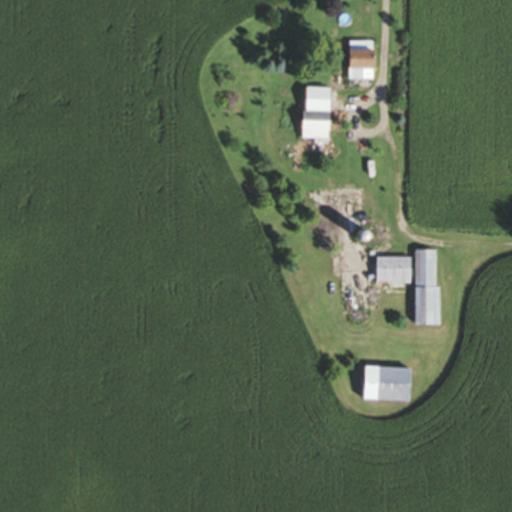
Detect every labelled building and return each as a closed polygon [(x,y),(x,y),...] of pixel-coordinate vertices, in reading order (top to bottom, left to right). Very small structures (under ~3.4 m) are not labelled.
[(346,72),(352,72),(351,81),(372,81),(372,51),(346,51),(346,72)] [(329,140),(329,89),(302,89),(302,140),(329,140)] [(414,327),(439,327),(439,252),(414,252),(414,327)] [(376,286),(411,286),(411,259),(376,259),(376,286)] [(409,369),(362,369),(362,402),(409,402),(409,369)]
